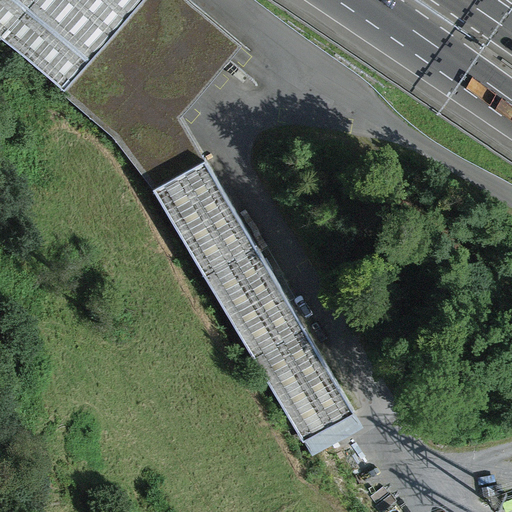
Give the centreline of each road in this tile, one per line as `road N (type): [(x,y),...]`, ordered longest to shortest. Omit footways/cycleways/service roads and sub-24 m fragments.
road 1 (unclassified): [(511,196),(379,120),(230,0)]
road 2 (motorway): [(371,0),(511,100)]
